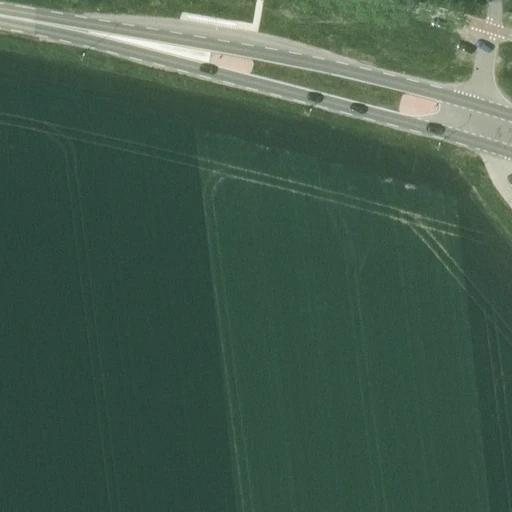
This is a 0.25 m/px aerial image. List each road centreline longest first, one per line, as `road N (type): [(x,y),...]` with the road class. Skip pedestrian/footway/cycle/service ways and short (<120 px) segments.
road 1 (secondary): [(474,105),(280,57),(67,27)]
road 2 (secondary): [(67,27),(192,69),(464,139)]
